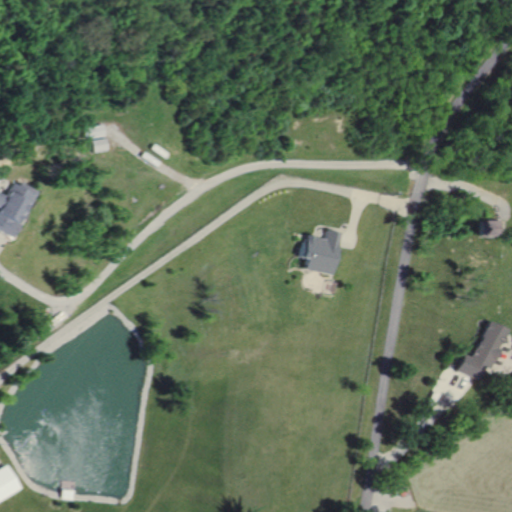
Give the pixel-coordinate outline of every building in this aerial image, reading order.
[(102,125),(104,137),(91,139),(85,140),(83,128),(102,125)] [(104,137),(106,151),(94,153),(91,139),(104,137)] [(7,239),(0,234),(0,196),(1,197),(11,179),(34,193),(7,239)] [(501,219),(501,235),(484,234),(484,219),(501,219)] [(343,234),(341,241),(334,275),(305,268),(307,259),(303,258),(308,234),(326,238),(328,230),(343,234)] [(461,353),(454,370),(464,374),(475,379),(481,367),(487,370),(505,329),(483,320),(468,356),(461,353)] [(0,467),(5,465),(19,489),(0,500),(0,467)]
